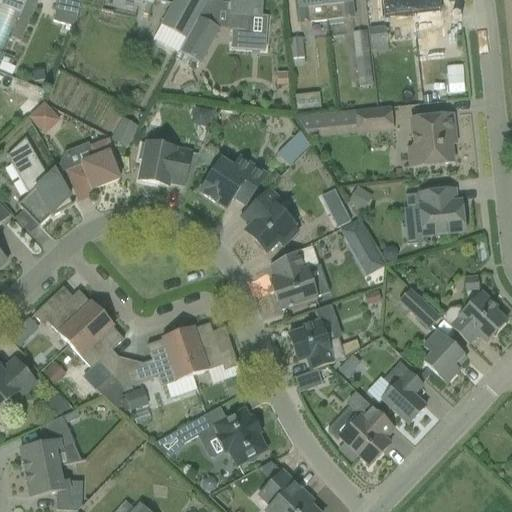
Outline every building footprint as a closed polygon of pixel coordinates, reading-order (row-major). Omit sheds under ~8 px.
[(0,0),(0,6),(2,7),(20,14),(26,0),(0,0)] [(35,0),(39,1),(39,0),(58,0),(56,12),(77,17),(83,0),(35,0)] [(178,55),(197,20),(207,0),(175,0),(153,40),(178,55)] [(261,20),(262,0),(230,0),(229,18),(230,18),(229,32),(248,33),(249,19),(261,20)] [(296,0),(296,4),(298,26),(327,23),(323,0),(296,0)] [(323,0),(327,23),(353,20),(350,0),(323,0)] [(380,0),(381,2),(383,18),(397,16),(395,0),(398,0),(380,0)] [(417,26),(419,41),(444,38),(439,0),(425,0),(427,12),(423,13),(425,25),(417,26)] [(73,26),(77,17),(56,12),(54,22),(60,24),(73,26)] [(220,32),(197,20),(178,55),(181,56),(192,62),(201,67),(220,32)] [(388,53),(387,45),(411,43),(409,27),(369,31),(372,55),(388,53)] [(359,89),(371,88),(365,33),(353,34),(359,89)] [(292,69),(304,68),(301,40),(289,41),(292,69)] [(188,69),(192,62),(181,56),(177,63),(188,69)] [(288,87),(287,75),(276,76),(277,88),(288,87)] [(429,103),(445,100),(442,86),(427,88),(429,103)] [(319,95),(294,97),(296,113),(320,110),(319,95)] [(28,121),(35,130),(52,115),(44,107),(28,121)] [(194,109),(190,126),(207,130),(211,114),(194,109)] [(358,135),(392,132),(389,112),(356,116),(358,135)] [(454,139),(451,118),(411,122),(416,170),(452,166),(449,139),(454,139)] [(135,133),(121,125),(111,142),(126,150),(135,133)] [(300,136),(287,149),(297,159),(308,148),(300,136)] [(38,229),(50,218),(52,220),(66,212),(65,210),(64,211),(62,207),(69,200),(53,173),(47,179),(25,140),(6,158),(28,197),(17,207),(38,229)] [(66,174),(71,186),(82,181),(89,200),(101,195),(99,190),(119,182),(113,166),(117,165),(108,142),(88,150),(92,161),(80,165),(81,168),(66,174)] [(142,163),(138,183),(168,189),(168,185),(183,188),(190,155),(175,152),(175,151),(146,145),(146,147),(141,146),(138,163),(142,163)] [(245,208),(266,177),(240,159),(233,170),(217,160),(205,178),(208,180),(199,195),(225,213),(233,201),(245,208)] [(348,205),(363,214),(372,200),(356,191),(348,205)] [(422,245),(422,239),(464,235),(462,211),(456,212),(454,191),(417,195),(419,208),(418,209),(418,210),(403,211),(406,247),(422,245)] [(250,229),(244,235),(265,256),(277,244),(282,249),(297,234),(293,229),(294,228),(274,207),(278,203),(267,192),(240,219),(250,229)] [(334,193),(321,199),(337,231),(350,224),(334,193)] [(378,261),(356,223),(339,233),(361,271),(378,261)] [(320,268),(306,272),(305,272),(298,254),(270,268),(275,283),(270,285),(279,313),(329,296),(320,268)] [(378,293),(368,296),(370,306),(380,304),(378,293)] [(47,325),(68,348),(101,318),(78,294),(55,315),(46,305),(33,318),(43,328),(47,325)] [(486,345),(506,324),(493,312),(493,307),(479,296),(467,310),(463,314),(458,310),(449,311),(440,320),(468,346),(477,337),(486,345)] [(438,321),(419,303),(409,314),(428,332),(438,321)] [(312,373),(345,362),(344,360),(359,351),(356,343),(340,349),(338,341),(341,339),(330,308),(315,313),(319,324),(303,329),(304,332),(288,338),(297,364),(307,361),(312,373)] [(98,365),(110,378),(95,393),(117,414),(126,379),(114,376),(118,361),(112,353),(123,342),(101,318),(68,348),(91,372),(98,365)] [(222,374),(237,368),(232,352),(219,356),(209,326),(178,337),(192,379),(206,374),(220,369),(222,374)] [(17,331),(9,339),(18,350),(27,342),(17,331)] [(422,365),(446,388),(459,374),(456,371),(465,361),(437,334),(422,349),(430,357),(422,365)] [(160,390),(188,380),(192,379),(178,337),(146,348),(151,363),(142,366),(138,382),(139,386),(157,380),(160,390)] [(337,373),(346,381),(360,366),(351,358),(337,373)] [(21,398),(35,386),(15,362),(1,373),(0,371),(0,409),(18,394),(21,398)] [(333,374),(340,367),(337,365),(331,371),(333,374)] [(380,402),(408,428),(425,409),(413,398),(422,387),(399,365),(389,376),(383,383),(391,390),(380,402)] [(62,379),(51,367),(43,375),(54,387),(62,379)] [(244,376),(227,382),(233,397),(249,391),(244,376)] [(129,414),(147,409),(141,390),(123,396),(125,401),(128,413),(129,414)] [(55,420),(66,411),(53,394),(41,404),(55,420)] [(384,441),(393,431),(354,394),(347,402),(347,411),(357,420),(339,440),(344,445),(358,458),(369,469),(390,447),(384,441)] [(244,411),(225,421),(213,428),(219,437),(216,439),(225,455),(227,453),(236,469),(266,453),(258,437),(261,435),(252,419),(249,421),(244,411)] [(24,476),(58,469),(84,464),(84,463),(80,463),(72,447),(74,446),(65,427),(62,419),(39,430),(46,446),(19,451),(24,476)] [(184,446),(197,439),(208,434),(200,421),(177,433),(184,446)] [(358,458),(344,445),(337,452),(351,465),(358,458)] [(24,476),(29,501),(56,495),(55,511),(78,511),(81,509),(82,485),(66,485),(60,481),(58,469),(24,476)] [(302,495),(281,474),(263,493),(275,504),(267,511),(313,511),(299,498),(302,495)] [(201,489),(204,494),(210,495),(215,492),(216,486),(213,481),(207,479),(202,483),(201,489)] [(145,511),(139,505),(133,511),(125,503),(116,511),(145,511)]
